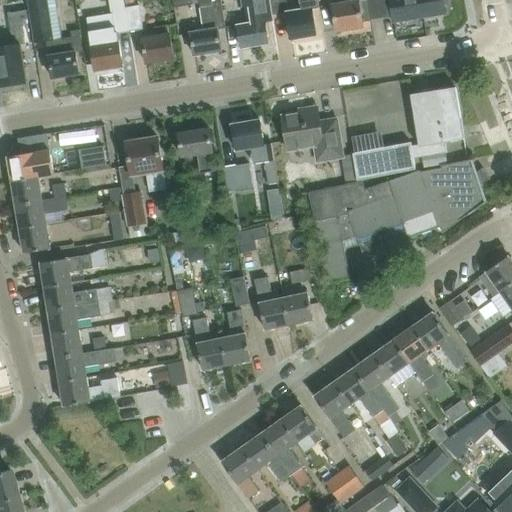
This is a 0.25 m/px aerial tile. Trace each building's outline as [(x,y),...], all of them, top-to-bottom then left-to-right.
[(83,51),(81,35),(80,29),(71,31),(72,37),(63,38),(56,0),(27,0),(34,43),(47,41),(53,78),(80,73),(76,52),(83,51)] [(124,0),(109,0),(111,10),(112,13),(115,33),(118,33),(129,31),(125,8),(124,0)] [(195,55),(221,50),(218,29),(226,28),(221,0),(199,0),(205,30),(191,32),(195,55)] [(242,47),(269,43),(265,21),(273,20),(272,15),(269,0),(249,0),(253,22),(238,25),(242,47)] [(300,0),(302,9),(287,11),(292,39),(316,35),(312,9),(320,7),(318,0),(300,0)] [(341,0),(342,3),(332,4),(337,31),(364,27),(363,21),(370,20),(366,0),(341,0)] [(366,0),(370,20),(393,17),(394,22),(446,13),(444,5),(448,1),(447,0),(366,0)] [(139,5),(125,8),(129,31),(143,29),(139,5)] [(13,45),(0,47),(0,83),(1,86),(27,82),(23,60),(21,44),(30,42),(26,18),(28,18),(26,9),(8,12),(13,45)] [(112,13),(87,17),(91,44),(92,51),(96,71),(123,66),(120,47),(119,39),(118,33),(115,33),(112,13)] [(174,58),(171,38),(169,24),(154,27),(155,36),(143,38),(147,62),(174,58)] [(464,139),(456,87),(412,95),(420,146),(464,139)] [(318,161),(343,157),(337,119),(320,121),(318,110),(283,116),(288,149),(315,145),(318,161)] [(264,144),(260,120),(233,124),(237,150),(252,147),(254,163),(265,161),(269,184),(278,182),(272,143),(264,144)] [(201,173),(216,171),(213,152),(209,128),(179,133),(183,157),(198,154),(201,173)] [(151,190),(166,188),(158,137),(157,137),(157,139),(146,141),(146,139),(127,142),(132,176),(149,173),(151,190)] [(354,153),(353,153),(355,164),(358,180),(416,169),(415,161),(414,158),(412,146),(411,142),(386,147),(354,153)] [(104,146),(79,150),(82,168),(107,164),(104,146)] [(12,182),(39,177),(55,175),(50,150),(8,157),(12,182)] [(441,164),(442,167),(420,171),(420,169),(366,188),(363,180),(358,181),(347,184),(311,191),(330,283),(350,279),(342,240),(356,235),(357,238),(403,222),(409,238),(440,227),(443,232),(487,202),(480,184),(485,180),(479,171),(477,173),(472,159),(441,164)] [(254,186),(250,163),(224,167),(228,191),(254,186)] [(355,164),(344,166),(346,182),(347,184),(358,181),(358,180),(355,164)] [(195,199),(191,174),(175,177),(179,201),(195,199)] [(39,177),(12,182),(16,205),(43,201),(39,177)] [(65,182),(52,184),(54,199),(67,197),(65,182)] [(122,187),(109,189),(111,200),(124,199),(123,195),(122,187)] [(148,234),(141,192),(123,195),(124,199),(128,225),(129,225),(131,237),(148,234)] [(43,201),(16,205),(20,228),(47,224),(45,213),(69,209),(67,197),(54,199),(43,201)] [(281,204),(270,205),(272,220),(283,218),(281,204)] [(119,211),(110,213),(113,226),(121,225),(119,211)] [(240,219),(232,220),(233,231),(241,230),(240,219)] [(51,248),(47,224),(20,228),(24,253),(51,248)] [(180,232),(168,234),(170,247),(182,245),(180,232)] [(93,267),(91,254),(41,262),(45,287),(72,283),(70,271),(93,267)] [(501,292),(511,284),(511,260),(509,256),(487,271),(493,279),(486,284),(494,296),(501,291),(501,292)] [(245,277),(243,269),(230,272),(237,306),(250,303),(245,277)] [(266,329),(290,324),(284,298),(273,300),(268,277),(255,280),(266,329)] [(73,292),(72,283),(45,287),(49,311),(113,300),(113,299),(111,287),(97,289),(97,288),(73,292)] [(511,284),(501,292),(511,306),(511,284)] [(178,289),(182,312),(183,316),(199,313),(193,286),(178,289)] [(178,289),(172,290),(176,313),(182,312),(178,289)] [(284,298),(290,324),(314,319),(308,293),(284,298)] [(113,300),(49,311),(53,334),(80,330),(78,319),(101,315),(101,314),(115,312),(115,308),(113,300)] [(472,311),(464,300),(456,306),(451,300),(440,308),(452,325),(472,311)] [(222,338),(227,365),(252,360),(246,333),(247,333),(242,309),(228,312),(233,336),(222,338)] [(449,335),(445,328),(433,312),(414,326),(430,348),(438,342),(456,367),(467,360),(449,335)] [(203,370),(227,365),(222,338),(212,340),(207,317),(193,320),(203,370)] [(482,338),(472,325),(461,333),(471,346),(482,338)] [(471,352),(480,364),(490,378),(508,365),(498,351),(511,342),(511,327),(510,325),(471,352)] [(414,326),(394,340),(423,381),(434,373),(421,354),(430,348),(414,326)] [(53,334),(57,358),(83,354),(83,352),(80,330),(53,334)] [(111,349),(109,335),(93,337),(95,350),(96,352),(111,349)] [(394,340),(375,354),(390,376),(399,370),(410,362),(394,340)] [(117,361),(115,349),(111,349),(96,352),(95,350),(83,352),(83,354),(57,358),(61,382),(87,377),(85,365),(117,361)] [(396,424),(402,419),(396,411),(400,408),(382,382),(390,376),(375,354),(355,368),(391,419),(392,418),(396,424)] [(168,364),(172,386),(188,383),(184,361),(168,364)] [(391,419),(355,368),(335,382),(351,404),(360,397),(382,426),(391,419)] [(89,387),(87,377),(61,382),(64,406),(121,396),(118,376),(102,379),(102,384),(89,387)] [(331,418),(345,437),(356,428),(342,410),(351,404),(335,382),(315,396),(331,418)] [(471,392),(463,398),(471,410),(479,404),(471,392)] [(511,414),(501,400),(481,415),(496,431),(494,433),(511,451),(511,422),(509,419),(511,416),(511,414)] [(324,437),(302,405),(282,419),(298,441),(309,433),(317,443),(324,437)] [(302,466),(289,447),(298,441),(282,419),(263,433),(292,474),(302,466)] [(439,424),(429,431),(438,444),(448,437),(439,424)] [(263,433),(243,447),(258,469),(267,463),(281,481),(292,474),(263,433)] [(222,461),(238,483),(258,469),(243,447),(222,461)] [(422,463),(412,472),(413,473),(423,483),(432,474),(422,463)] [(366,486),(350,464),(326,481),(338,498),(342,503),(366,486)] [(511,511),(511,468),(487,493),(504,511),(511,511)] [(11,470),(0,472),(0,501),(18,496),(11,470)] [(396,476),(388,483),(396,491),(397,490),(404,484),(396,476)] [(432,511),(438,507),(410,478),(404,484),(397,490),(417,511),(432,511)] [(386,485),(347,511),(406,511),(400,502),(398,503),(386,485)] [(0,511),(22,511),(18,496),(0,501),(0,511)] [(340,511),(346,508),(342,503),(338,498),(319,511),(317,510),(318,511),(340,511)] [(446,511),(490,511),(479,500),(465,511),(458,511),(453,506),(446,511)] [(287,511),(281,503),(267,511),(287,511)]
